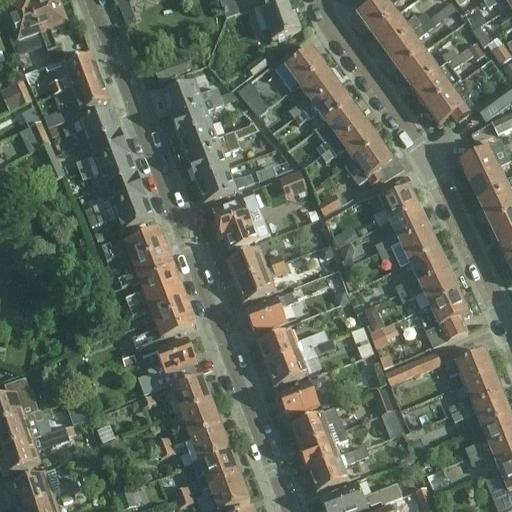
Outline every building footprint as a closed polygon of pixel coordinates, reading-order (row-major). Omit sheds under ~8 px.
[(29,4),(28,4),(45,50),(52,69),(66,64),(60,51),(56,52),(50,37),(66,31),(57,7),(59,6),(57,0),(48,0),(47,1),(47,3),(31,9),(29,4)] [(217,0),(226,23),(239,18),(232,0),(217,0)] [(357,18),(371,38),(398,18),(389,6),(396,0),(369,0),(368,2),(372,7),(357,18)] [(441,0),(439,0),(428,10),(437,21),(451,10),(441,0)] [(466,0),(458,0),(454,3),(459,10),(468,3),(466,0)] [(503,3),(510,13),(511,11),(511,0),(493,0),(484,6),(488,13),(503,3)] [(6,12),(19,46),(11,49),(24,80),(40,74),(32,54),(45,50),(28,4),(25,5),(24,2),(14,6),(15,9),(6,12)] [(272,46),(300,35),(294,18),(297,17),(294,7),(290,8),(289,4),(260,14),(254,17),(260,34),(267,32),(272,46)] [(511,32),(511,11),(510,13),(511,16),(511,22),(500,31),(504,38),(511,32)] [(479,15),(466,23),(472,33),(485,24),(479,15)] [(371,38),(384,56),(411,37),(430,24),(425,17),(415,24),(414,22),(405,28),(398,18),(371,38)] [(435,20),(430,24),(434,30),(440,26),(435,20)] [(384,56),(398,75),(424,56),(415,43),(425,37),(434,30),(430,24),(411,37),(384,56)] [(483,30),(473,37),(482,51),(492,44),(483,30)] [(476,48),(468,54),(475,65),(484,59),(476,48)] [(499,68),(510,60),(503,49),(491,56),(499,68)] [(292,96),(299,91),(326,71),(312,51),(296,63),(292,57),(281,65),(273,71),(292,96)] [(452,54),(442,61),(447,67),(456,61),(452,54)] [(398,75),(411,93),(438,74),(424,56),(398,75)] [(100,83),(91,59),(63,70),(68,82),(48,90),(52,101),(72,94),(100,83)] [(261,60),(247,71),(253,80),(268,69),(261,60)] [(456,61),(447,67),(452,75),(461,68),(456,61)] [(154,72),(158,84),(176,77),(172,66),(154,72)] [(425,112),(452,93),(461,86),(452,75),(447,67),(438,74),(411,93),(425,112)] [(511,67),(503,73),(511,85),(511,84),(511,67)] [(298,110),(303,117),(340,90),(326,71),(299,91),(308,103),(298,110)] [(161,96),(170,119),(218,101),(214,91),(198,98),(193,85),(182,89),(178,80),(159,87),(163,96),(161,96)] [(109,106),(100,83),(72,94),(52,101),(55,109),(76,102),(81,116),(109,106)] [(21,85),(9,91),(12,96),(19,111),(31,105),(24,90),(21,85)] [(250,87),(237,97),(244,105),(257,95),(250,87)] [(511,94),(508,89),(475,112),(484,125),(511,104),(511,94)] [(318,117),(327,128),(353,109),(340,90),(303,117),(308,124),(318,117)] [(469,117),(452,93),(425,112),(438,131),(453,120),(458,126),(469,117)] [(169,119),(175,134),(178,141),(179,141),(210,129),(205,116),(221,110),(218,101),(170,119),(169,119)] [(324,146),(329,153),(366,126),(353,109),(327,128),(334,139),(324,146)] [(303,117),(298,110),(289,117),(294,124),(303,117)] [(27,130),(40,125),(34,112),(21,118),(27,130)] [(83,133),(89,148),(120,136),(111,114),(61,133),(63,141),(83,133)] [(46,133),(64,126),(60,115),(42,122),(46,133)] [(308,124),(303,117),(294,124),(299,131),(308,124)] [(511,117),(492,127),(498,139),(511,132),(511,117)] [(31,130),(28,131),(38,153),(41,151),(50,148),(40,126),(31,130)] [(247,129),(231,135),(234,144),(257,135),(250,126),(248,128),(247,129)] [(344,153),(353,165),(379,145),(366,126),(329,153),(334,160),(344,153)] [(179,141),(187,163),(234,144),(231,135),(215,141),(210,129),(179,141)] [(78,178),(97,170),(129,158),(120,136),(89,148),(94,161),(74,168),(78,178)] [(459,165),(469,187),(499,173),(493,161),(500,157),(493,141),(473,151),(476,157),(459,165)] [(187,163),(195,185),(227,172),(222,159),(237,153),(234,144),(187,163)] [(353,165),(345,171),(358,189),(366,183),(371,190),(380,184),(382,187),(401,175),(393,164),(379,145),(353,165)] [(329,153),(324,146),(314,153),(320,160),(329,153)] [(64,147),(53,150),(56,165),(67,162),(64,147)] [(325,167),(334,160),(329,153),(320,160),(325,167)] [(100,177),(106,192),(137,180),(129,158),(97,170),(78,178),(80,184),(100,177)] [(57,165),(45,170),(52,186),(64,181),(57,165)] [(271,171),(255,177),(258,186),(274,180),(271,171)] [(232,185),(227,172),(195,185),(196,184),(204,206),(237,194),(254,187),(251,179),(233,185),(233,184),(232,185)] [(469,187),(479,208),(509,193),(511,191),(511,180),(504,184),(499,173),(469,187)] [(299,177),(278,185),(283,197),(304,189),(299,177)] [(95,221),(114,214),(145,202),(137,180),(106,192),(110,204),(91,211),(95,221)] [(321,189),(314,194),(318,199),(325,194),(321,189)] [(376,198),(389,227),(419,213),(409,192),(392,200),(388,193),(376,198)] [(509,193),(479,208),(489,229),(511,217),(511,200),(509,193)] [(215,226),(211,227),(217,243),(223,240),(229,254),(269,239),(263,225),(251,230),(246,215),(258,211),(254,199),(241,204),(242,205),(212,217),(215,226)] [(333,199),(317,208),(324,219),(339,209),(333,199)] [(154,224),(145,202),(114,214),(95,221),(97,228),(117,221),(123,236),(154,224)] [(91,211),(82,215),(86,225),(95,221),(91,211)] [(378,257),(399,247),(429,233),(419,213),(389,227),(395,240),(374,249),(378,257)] [(511,217),(489,229),(499,249),(511,243),(511,217)] [(95,221),(86,225),(89,232),(97,228),(95,221)] [(399,247),(378,257),(381,265),(394,259),(400,273),(409,268),(439,255),(429,233),(399,247)] [(128,257),(132,268),(166,255),(158,235),(111,252),(110,248),(101,252),(106,266),(128,257)] [(341,238),(333,241),(338,251),(346,247),(341,238)] [(511,243),(499,249),(509,270),(511,268),(511,243)] [(338,251),(337,251),(343,264),(350,261),(353,252),(349,245),(346,247),(338,251)] [(329,249),(318,253),(322,263),(333,259),(329,249)] [(258,253),(226,265),(235,287),(266,275),(262,266),(258,253)] [(139,286),(173,274),(166,255),(132,268),(136,277),(117,284),(120,293),(139,286)] [(409,268),(419,289),(449,275),(439,255),(409,268)] [(280,259),(268,264),(271,273),(284,268),(280,259)] [(284,268),(271,273),(274,280),(287,276),(284,268)] [(125,303),(129,313),(180,293),(173,274),(139,286),(143,296),(125,303)] [(266,275),(235,287),(243,308),(274,296),(269,282),(266,275)] [(423,297),(429,310),(459,296),(449,275),(419,289),(409,294),(412,302),(423,297)] [(397,299),(409,294),(405,285),(394,291),(397,299)] [(150,314),(155,325),(188,312),(180,293),(129,313),(132,321),(150,314)] [(412,303),(412,302),(409,294),(397,299),(401,308),(412,303)] [(338,297),(335,303),(338,309),(349,305),(345,295),(338,297)] [(469,317),(459,296),(429,310),(438,329),(425,336),(433,352),(467,337),(460,321),(469,317)] [(281,312),(295,307),(291,298),(246,315),(255,338),(286,327),(281,312)] [(136,354),(175,339),(196,332),(188,312),(155,325),(158,333),(132,343),(136,354)] [(377,322),(368,326),(373,336),(384,331),(381,324),(377,322)] [(373,336),(370,338),(374,346),(384,342),(386,345),(397,340),(391,328),(384,331),(373,336)] [(362,333),(351,337),(356,348),(367,344),(362,333)] [(266,369),(312,352),(326,346),(323,337),(294,348),(289,334),(258,346),(266,369)] [(144,400),(175,387),(197,379),(192,368),(196,366),(188,343),(156,356),(161,369),(147,375),(148,378),(137,383),(144,400)] [(326,346),(312,352),(315,361),(333,353),(330,345),(326,346)] [(368,347),(357,352),(361,363),(372,359),(372,358),(368,347)] [(315,361),(312,352),(266,369),(275,391),(307,379),(302,365),(315,361)] [(78,355),(66,359),(72,375),(83,371),(78,355)] [(458,376),(464,389),(494,377),(485,355),(467,362),(465,355),(451,361),(452,362),(442,366),(448,381),(458,376)] [(384,377),(389,388),(413,378),(414,379),(440,368),(435,356),(384,377)] [(372,359),(361,363),(364,368),(370,371),(376,369),(372,359)] [(457,407),(460,415),(502,398),(494,377),(464,389),(468,401),(456,406),(457,407)] [(179,417),(180,419),(212,407),(202,382),(162,397),(166,409),(169,408),(173,419),(179,417)] [(313,396),(326,391),(323,382),(278,399),(287,422),(318,410),(313,396)] [(13,398),(0,402),(0,428),(30,418),(36,416),(30,397),(28,398),(24,386),(10,391),(13,398)] [(347,397),(352,412),(367,407),(362,392),(347,397)] [(391,415),(383,392),(372,397),(381,419),(391,415)] [(476,420),(481,432),(511,419),(502,398),(460,415),(450,420),(454,429),(476,420)] [(141,416),(155,410),(152,400),(137,406),(141,416)] [(180,419),(190,444),(221,431),(212,407),(180,419)] [(457,407),(446,412),(450,420),(460,415),(457,407)] [(299,452),(298,452),(299,453),(301,452),(344,436),(340,426),(339,427),(334,413),(291,429),(299,452)] [(394,414),(385,418),(391,433),(399,429),(394,414)] [(0,428),(0,453),(39,441),(35,427),(42,425),(39,415),(30,418),(0,428)] [(84,415),(72,419),(75,429),(87,425),(84,415)] [(464,453),(468,462),(511,443),(511,421),(511,419),(481,432),(486,444),(464,453)] [(193,452),(199,468),(231,456),(221,431),(190,444),(171,451),(174,459),(193,452)] [(68,446),(63,433),(39,441),(0,453),(0,462),(5,479),(38,468),(34,457),(68,446)] [(308,474),(308,475),(352,458),(352,457),(339,462),(334,449),(347,444),(344,436),(301,452),(299,453),(307,474),(308,474)] [(156,457),(171,451),(167,442),(153,447),(156,457)] [(419,443),(409,447),(414,460),(423,456),(425,455),(419,443)] [(471,471),(493,462),(498,475),(511,468),(511,443),(468,462),(471,471)] [(114,445),(105,448),(108,458),(118,454),(114,445)] [(175,461),(174,459),(171,451),(156,457),(160,466),(175,461)] [(199,468),(193,470),(203,495),(209,493),(240,480),(231,456),(199,468)] [(414,460),(413,460),(419,475),(429,471),(423,456),(414,460)] [(355,465),(352,458),(308,475),(316,496),(347,484),(342,470),(355,465)] [(511,511),(511,468),(498,475),(484,480),(493,502),(498,500),(502,511),(511,511)] [(15,504),(17,511),(51,500),(44,477),(11,488),(16,503),(15,504)] [(232,511),(250,505),(240,480),(209,493),(215,511),(232,511)] [(57,498),(67,495),(64,484),(54,487),(57,498)] [(423,484),(412,488),(415,497),(426,492),(423,484)] [(381,509),(415,497),(412,488),(398,493),(396,488),(370,498),(366,486),(358,489),(321,503),(324,511),(365,511),(380,507),(381,509)] [(176,505),(190,499),(186,490),(172,495),(176,505)] [(67,495),(57,498),(61,509),(70,505),(67,495)] [(129,511),(134,511),(129,495),(116,499),(120,511),(129,511)] [(178,511),(185,511),(194,509),(190,499),(176,505),(178,511)] [(55,511),(51,500),(17,511),(55,511)] [(432,511),(428,502),(419,506),(421,511),(432,511)]
